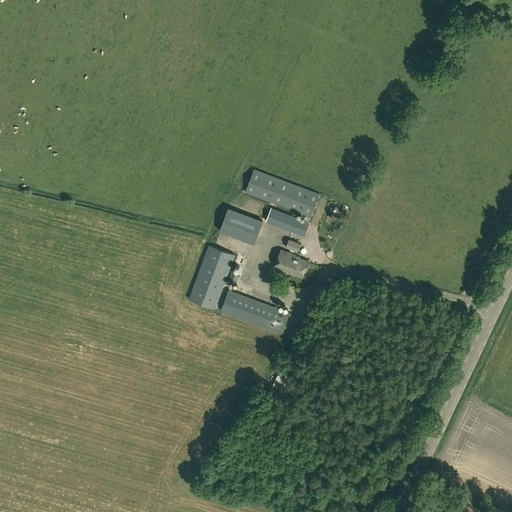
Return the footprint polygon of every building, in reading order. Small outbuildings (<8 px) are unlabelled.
[(312,217),(320,194),(255,169),(246,191),(312,217)] [(264,220),(229,206),(220,231),(255,244),(264,220)] [(301,242),(290,238),(286,247),(298,251),(301,242)] [(190,299),(215,308),(235,254),(210,244),(190,299)] [(281,248),(274,267),(289,273),(290,271),(303,276),(309,260),(296,255),(296,254),(281,248)] [(283,333),(291,311),(230,289),(222,310),(283,333)]
